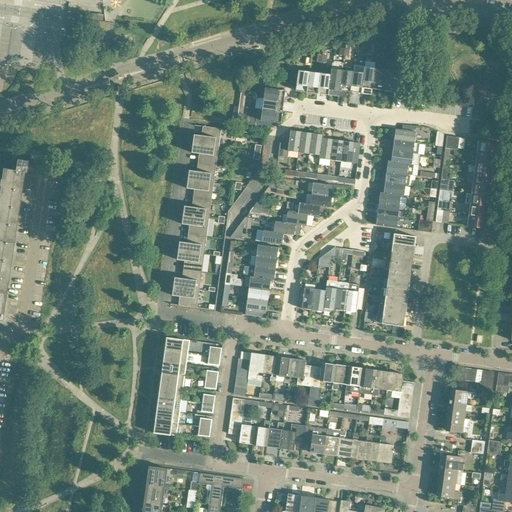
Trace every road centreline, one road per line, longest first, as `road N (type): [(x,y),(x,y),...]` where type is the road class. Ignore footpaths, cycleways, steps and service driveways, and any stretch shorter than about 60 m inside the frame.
road 1 (residential): [(285,333),(295,250),(346,213),(357,215),(371,115),(297,106),(295,119),(270,138),(266,169),(229,219)]
road 2 (unclassified): [(386,0),(0,114)]
road 3 (residential): [(496,361),(510,262),(504,246),(491,244),(432,240),(415,351)]
road 4 (residential): [(235,330),(161,314),(186,115)]
road 5 (unclassified): [(0,335),(21,325),(45,167)]
road 6 (residential): [(413,489),(267,470)]
road 7 (residential): [(413,489),(432,353)]
road 8 (residential): [(216,460),(142,452),(134,511)]
road 9 (residential): [(216,460),(235,330)]
road 10 (residential): [(285,333),(415,351)]
